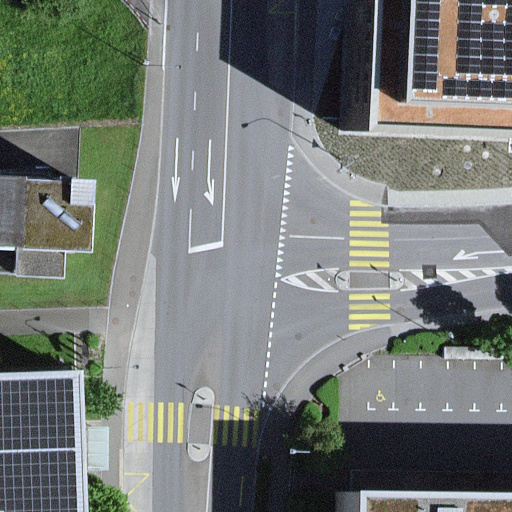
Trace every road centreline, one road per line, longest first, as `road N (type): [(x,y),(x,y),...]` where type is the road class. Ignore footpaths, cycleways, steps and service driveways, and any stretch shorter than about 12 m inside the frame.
road 1 (residential): [(216,279),(369,280),(511,266)]
road 2 (primary): [(228,0),(216,279)]
road 3 (primary): [(216,279),(198,511)]
